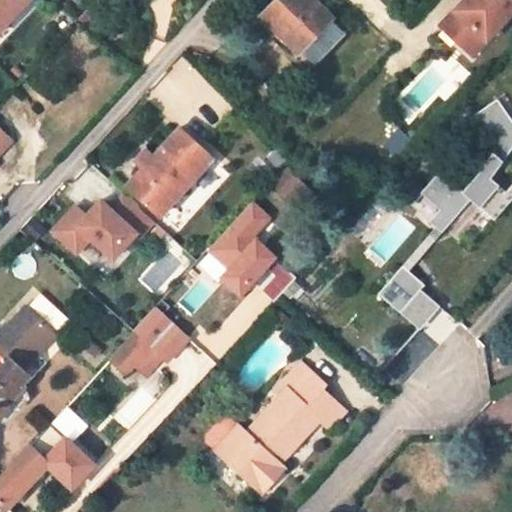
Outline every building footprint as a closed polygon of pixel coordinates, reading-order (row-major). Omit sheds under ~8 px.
[(0,0),(0,31),(29,0),(0,0)] [(345,33),(311,0),(279,0),(255,24),(305,72),(345,33)] [(511,0),(463,0),(440,26),(460,44),(474,29),(487,40),(511,12),(511,0)] [(487,40),(474,29),(460,44),(473,56),(487,40)] [(511,116),(492,102),(424,194),(439,205),(426,221),(442,233),(468,199),(480,208),(498,183),(489,177),(511,146),(511,116)] [(211,162),(178,131),(154,156),(145,147),(132,162),(140,170),(126,184),(160,215),(211,162)] [(76,257),(89,243),(111,263),(139,232),(98,196),(84,212),(73,202),(47,231),(76,257)] [(418,329),(442,303),(401,266),(377,292),(418,329)] [(25,311),(0,337),(0,412),(4,409),(15,411),(26,400),(23,387),(15,379),(54,338),(25,311)] [(145,378),(163,359),(173,348),(145,323),(134,335),(109,363),(125,378),(134,369),(145,378)] [(23,387),(43,366),(35,358),(15,379),(23,387)] [(325,388),(301,366),(277,390),(282,393),(245,433),(244,432),(221,457),(262,496),(286,470),(280,465),(321,421),(307,409),(321,393),(325,388)] [(330,430),(344,414),(321,393),(307,409),(321,421),(330,430)] [(0,507),(5,511),(6,511),(49,466),(59,476),(80,455),(50,426),(30,448),(0,480),(0,507)] [(238,426),(214,451),(221,457),(244,432),(238,426)]
